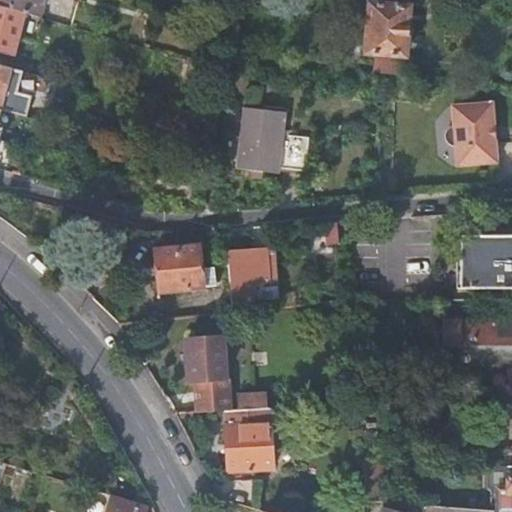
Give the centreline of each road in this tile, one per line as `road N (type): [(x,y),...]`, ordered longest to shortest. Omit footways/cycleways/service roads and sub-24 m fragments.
road 1 (residential): [(0,180),(123,215),(232,220),(511,196)]
road 2 (secondary): [(0,261),(37,292),(115,386),(187,511)]
